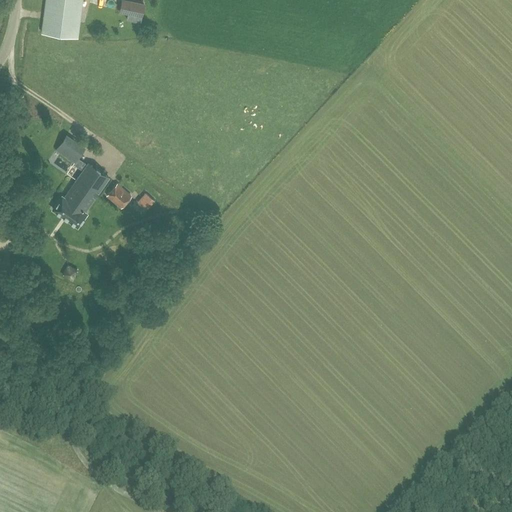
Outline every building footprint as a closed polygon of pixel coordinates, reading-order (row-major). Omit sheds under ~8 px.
[(46,0),(42,28),(42,33),(77,37),(82,0),(46,0)] [(144,8),(130,5),(127,19),(140,22),(144,8)] [(83,161),(77,157),(74,162),(79,166),(83,161)] [(108,177),(88,163),(64,197),(62,196),(53,209),(77,226),(86,213),(84,211),(108,177)] [(117,184),(107,195),(121,207),(131,196),(117,184)] [(140,202),(150,210),(157,201),(148,193),(140,202)]
